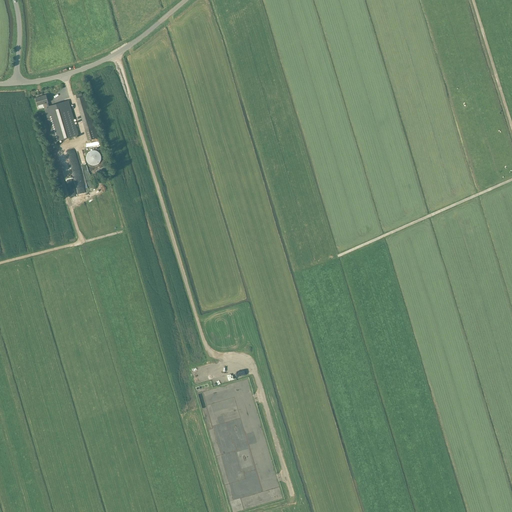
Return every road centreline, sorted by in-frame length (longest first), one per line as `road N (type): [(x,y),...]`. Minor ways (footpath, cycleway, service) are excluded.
road 1 (unclassified): [(16,83),(116,54),(185,0)]
road 2 (track): [(337,256),(511,179)]
road 3 (track): [(511,127),(472,0)]
